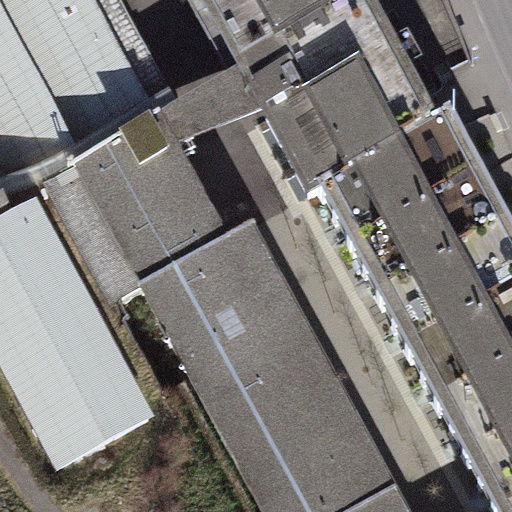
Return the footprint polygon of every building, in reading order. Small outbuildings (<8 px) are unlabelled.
[(0,0),(0,179),(0,180),(151,100),(97,0),(0,0)] [(184,0),(219,72),(225,86),(246,130),(284,208),(303,199),(438,135),(373,0),(184,0)] [(225,86),(136,145),(153,176),(176,164),(246,130),(225,86)] [(438,135),(303,199),(482,511),(511,511),(511,274),(438,145),(438,135)] [(395,511),(246,237),(223,250),(176,164),(153,176),(136,145),(110,159),(102,163),(57,188),(122,306),(131,301),(246,511),(395,511)] [(21,176),(0,186),(0,217),(1,219),(34,201),(21,176)] [(155,424),(44,213),(0,235),(0,349),(64,472),(155,424)]
